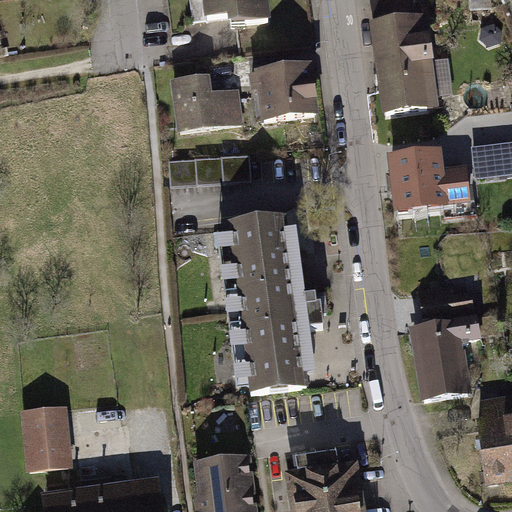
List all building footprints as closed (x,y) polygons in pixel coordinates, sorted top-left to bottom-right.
[(274,33),(271,0),(205,0),(208,26),(233,24),(234,36),(274,33)] [(398,0),(391,1),(372,3),(386,123),(446,116),(445,103),(457,102),(452,62),(440,64),(435,22),(419,23),(416,0),(398,0)] [(472,0),(474,13),(493,11),(491,0),(472,0)] [(321,71),(257,81),(265,132),(329,122),(321,71)] [(173,86),(181,140),(243,131),(239,97),(219,100),(217,80),(173,86)] [(511,131),(511,129),(479,132),(482,170),(511,166),(511,131)] [(454,155),(391,163),(400,229),(479,219),(475,189),(459,191),(454,155)] [(256,162),(173,165),(174,191),(257,188),(256,162)] [(307,281),(300,226),(227,234),(247,405),(322,396),(319,367),(318,357),(316,338),(335,336),(331,303),(309,305),(307,281)] [(410,337),(425,411),(475,402),(466,355),(490,350),(486,328),(468,331),(466,321),(478,318),(474,298),(460,301),(458,290),(421,297),(428,334),(410,337)] [(511,399),(478,407),(485,492),(511,486),(511,399)] [(73,414),(25,417),(28,476),(77,474),(73,414)] [(288,480),(293,511),(361,499),(356,470),(340,473),(336,453),(296,460),(300,478),(288,480)] [(197,472),(201,511),(263,511),(257,464),(197,472)] [(165,511),(163,487),(48,502),(49,511),(165,511)] [(363,511),(361,499),(293,511),(363,511)]
